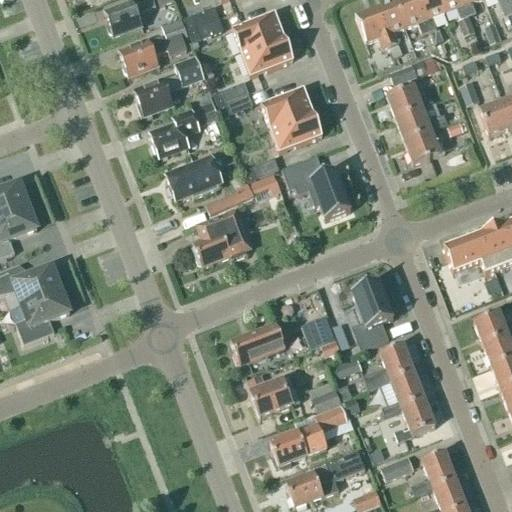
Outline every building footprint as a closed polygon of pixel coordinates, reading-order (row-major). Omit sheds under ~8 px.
[(135,19),(154,12),(149,0),(147,0),(131,6),(130,5),(118,10),(119,12),(103,18),(107,29),(106,31),(108,38),(111,39),(112,42),(140,31),(135,19)] [(172,5),(169,0),(153,0),(158,10),(172,5)] [(420,39),(427,37),(413,0),(408,0),(393,6),(404,34),(416,29),(420,39)] [(436,0),(413,0),(427,37),(428,37),(435,34),(431,23),(443,18),(436,0)] [(458,0),(436,0),(443,18),(455,14),(459,24),(467,22),(458,0)] [(470,8),(483,3),(481,0),(458,0),(467,22),(474,19),(470,8)] [(510,20),(511,19),(503,0),(481,0),(483,3),(491,0),(493,0),(502,23),(510,20)] [(511,0),(503,0),(511,19),(511,0)] [(392,38),(404,34),(393,6),(374,13),(389,52),(396,49),(392,38)] [(213,12),(191,21),(195,33),(218,24),(213,12)] [(381,55),(389,52),(374,13),(354,21),(364,49),(377,44),(381,55)] [(239,59),(283,42),(274,18),(230,34),(239,59)] [(511,25),(510,20),(502,23),(507,34),(511,32),(511,25)] [(191,21),(182,24),(187,36),(195,33),(191,21)] [(473,38),(467,22),(459,24),(455,26),(462,42),(473,38)] [(218,24),(195,33),(200,44),(222,36),(218,24)] [(179,25),(162,31),(166,43),(167,44),(168,48),(181,43),(185,42),(184,37),(179,25)] [(492,30),(482,33),(488,50),(498,46),(492,30)] [(195,33),(187,36),(192,48),(200,44),(195,33)] [(435,34),(428,37),(432,47),(439,45),(435,34)] [(156,43),(118,57),(122,69),(121,72),(124,78),(126,80),(127,83),(157,72),(153,62),(166,57),(168,62),(186,56),(181,43),(168,48),(167,44),(162,46),(160,41),(156,43)] [(239,59),(249,83),(292,66),(283,42),(239,59)] [(396,49),(389,52),(392,62),(400,59),(396,49)] [(499,66),(496,58),(484,62),(487,71),(499,66)] [(142,122),(172,111),(167,97),(202,84),(194,61),(175,68),(179,79),(133,97),(137,108),(135,109),(140,122),(142,121),(142,122)] [(476,75),(473,66),(461,71),(464,80),(476,75)] [(422,67),(411,70),(415,81),(426,78),(425,75),(423,70),(422,67)] [(396,89),(410,84),(415,82),(415,81),(411,70),(389,78),(394,89),(394,90),(396,89)] [(410,84),(396,89),(399,97),(411,92),(412,92),(410,84)] [(243,87),(220,96),(225,108),(247,99),(243,87)] [(465,112),(477,107),(470,87),(457,92),(465,112)] [(420,115),(425,113),(421,103),(416,105),(411,92),(399,97),(385,102),(394,125),(420,115)] [(268,134),(312,118),(302,94),(259,110),(268,134)] [(220,96),(212,99),(217,111),(225,108),(220,96)] [(248,100),(225,108),(230,120),(252,111),(248,100)] [(510,132),(511,131),(511,104),(501,109),(510,132)] [(189,115),(195,132),(217,124),(210,107),(189,115)] [(225,108),(217,111),(221,123),(230,120),(225,108)] [(487,141),(510,132),(501,109),(478,118),(487,141)] [(170,122),(173,130),(149,139),(153,150),(150,151),(153,159),(156,158),(158,163),(187,152),(183,143),(197,137),(195,132),(189,115),(189,114),(170,122)] [(425,127),(420,115),(394,125),(403,148),(429,137),(430,138),(434,137),(430,125),(425,127)] [(268,134),(277,158),(321,142),(312,118),(268,134)] [(463,127),(447,133),(450,142),(466,136),(463,127)] [(434,150),(430,138),(429,137),(403,148),(412,171),(443,159),(439,148),(434,150)] [(175,205),(190,199),(192,203),(218,193),(216,189),(221,187),(211,163),(165,181),(169,192),(166,193),(170,202),(173,201),(175,205)] [(334,176),(323,180),(316,163),(281,176),(288,196),(293,194),(296,201),(307,197),(313,212),(318,211),(324,226),(349,216),(334,176)] [(266,166),(251,172),(256,184),(271,178),(266,166)] [(251,173),(242,176),(247,189),(255,185),(251,173)] [(281,204),(272,180),(248,189),(253,202),(271,195),(276,206),(281,204)] [(0,195),(0,222),(27,212),(18,189),(0,195)] [(220,217),(251,203),(247,192),(215,206),(220,217)] [(0,264),(13,259),(8,245),(36,235),(27,212),(0,222),(0,264)] [(230,265),(245,260),(229,218),(195,231),(200,246),(192,249),(201,273),(229,262),(230,265)] [(511,270),(511,252),(503,230),(479,240),(494,278),(511,270)] [(494,278),(479,240),(442,253),(452,280),(479,269),(484,281),(494,278)] [(23,283),(18,270),(0,277),(0,300),(18,296),(24,309),(59,296),(50,273),(23,283)] [(361,328),(349,333),(359,357),(387,346),(380,329),(391,325),(377,288),(350,298),(361,328)] [(29,323),(13,329),(22,351),(53,339),(46,342),(41,329),(68,318),(59,296),(24,309),(29,323)] [(481,350),(507,340),(498,317),(472,327),(481,350)] [(309,355),(334,346),(324,322),(300,331),(309,355)] [(239,372),(268,361),(283,355),(273,328),(229,346),(234,360),(232,361),(235,369),(237,368),(239,372)] [(339,331),(331,334),(340,357),(348,354),(339,331)] [(490,372),(511,363),(511,353),(507,340),(481,350),(490,372)] [(324,363),(338,358),(335,348),(320,353),(324,363)] [(361,383),(367,397),(389,389),(389,388),(412,379),(402,351),(379,360),(385,374),(361,383)] [(498,395),(511,389),(511,363),(490,372),(498,395)] [(335,385),(360,376),(355,364),(330,373),(335,385)] [(380,414),(383,421),(399,415),(423,406),(412,379),(389,388),(389,389),(391,388),(398,408),(380,414)] [(263,393),(259,383),(246,388),(250,398),(249,398),(259,424),(291,412),(285,396),(290,394),(286,385),(281,387),(281,386),(263,393)] [(315,419),(338,409),(329,387),(307,395),(312,405),(310,406),(315,419)] [(507,417),(511,414),(511,389),(498,395),(507,417)] [(345,392),(337,395),(341,406),(349,403),(345,392)] [(353,406),(344,410),(349,421),(358,417),(353,406)] [(399,415),(400,416),(400,415),(408,436),(403,438),(402,436),(393,439),(396,448),(411,442),(433,433),(423,406),(399,415)] [(319,438),(346,428),(340,412),(313,422),(317,432),(309,436),(309,435),(297,439),(269,450),(273,462),(271,463),(274,472),(277,471),(277,472),(280,472),(281,474),(289,471),(288,468),(325,454),(319,438)] [(377,455),(369,459),(372,467),(381,464),(377,455)] [(312,481),(285,491),(292,511),(297,511),(322,503),(335,498),(332,488),(363,476),(356,458),(326,469),(326,468),(309,475),(312,481)] [(431,496),(431,495),(454,486),(443,459),(420,468),(428,488),(423,490),(422,488),(409,493),(413,503),(431,496)] [(383,487),(412,476),(406,461),(378,473),(383,487)] [(464,511),(454,486),(431,495),(431,496),(432,496),(437,511),(464,511)] [(373,511),(379,510),(373,495),(351,503),(354,511),(373,511)]
